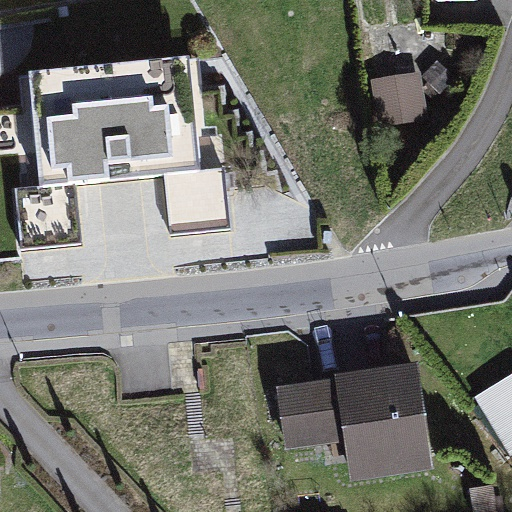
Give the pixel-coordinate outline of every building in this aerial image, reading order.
[(190,44),(31,58),(42,183),(17,185),(23,251),(83,246),(77,181),(164,173),(170,240),(235,234),(229,164),(201,166),(190,44)] [(421,70),(371,77),(378,126),(428,119),(421,70)] [(337,370),(277,379),(287,447),(347,438),(353,476),(435,464),(419,354),(337,366),(337,370)] [(511,371),(475,395),(511,454),(511,453),(511,371)] [(505,511),(501,481),(470,485),(474,511),(505,511)]
